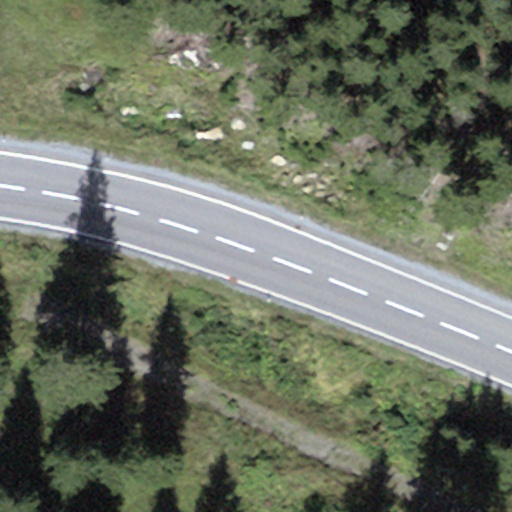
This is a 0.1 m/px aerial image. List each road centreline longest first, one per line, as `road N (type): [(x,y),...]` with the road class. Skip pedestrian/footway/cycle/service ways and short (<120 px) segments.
road 1 (primary): [(511,352),(183,226),(0,186)]
road 2 (track): [(453,511),(60,325)]
